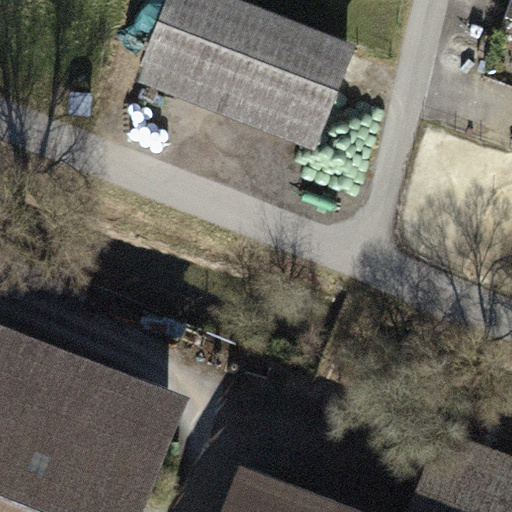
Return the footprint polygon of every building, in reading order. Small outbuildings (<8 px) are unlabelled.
[(178,0),(154,63),(321,129),(350,55),(209,0),(178,0)] [(511,10),(487,76),(511,85),(511,10)] [(136,511),(168,433),(0,366),(0,511),(136,511)] [(287,376),(244,484),(314,511),(421,511),(449,441),(287,376)] [(511,511),(511,465),(449,441),(421,511),(314,511),(244,484),(232,511),(511,511)]
